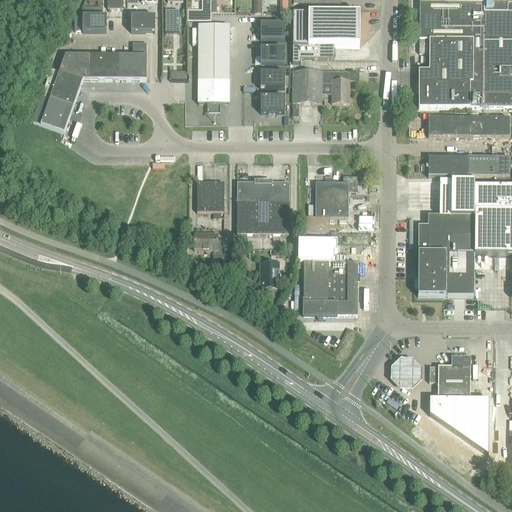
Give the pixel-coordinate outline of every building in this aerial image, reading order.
[(122,0),(106,0),(107,10),(123,10),(122,0)] [(201,0),(201,24),(211,24),(210,0),(201,0)] [(478,110),(478,0),(419,0),(418,56),(428,56),(428,73),(418,73),(418,110),(469,110),(478,110)] [(478,0),(478,110),(508,110),(508,112),(511,112),(511,110),(511,4),(485,4),(485,0),(478,0)] [(179,12),(165,12),(165,34),(179,34),(179,12)] [(187,12),(187,23),(201,23),(201,12),(187,12)] [(334,48),(359,48),(359,16),(293,15),(292,65),(300,65),(300,64),(300,61),(333,61),(334,48)] [(106,18),(82,18),(82,34),(106,34),(106,18)] [(131,18),(130,34),(155,34),(155,18),(131,18)] [(284,26),(260,26),(260,42),(284,42),(284,26)] [(228,105),(229,27),(198,27),(198,105),(228,105)] [(132,57),(132,82),(139,82),(146,83),(146,79),(147,68),(147,46),(132,45),(132,50),(132,57)] [(260,50),(260,66),(284,66),(284,50),(260,50)] [(65,57),(59,74),(82,82),(90,82),(90,57),(65,57)] [(90,57),(90,82),(104,82),(104,57),(90,57)] [(118,57),(104,57),(104,82),(118,82),(118,57)] [(118,57),(118,82),(132,82),(132,57),(118,57)] [(59,74),(51,70),(46,84),(78,95),(82,82),(59,74)] [(260,74),(260,91),(284,91),(284,74),(260,74)] [(321,105),(321,96),(321,86),(321,74),(292,74),(292,105),(321,105)] [(321,96),(332,96),(332,105),(348,105),(348,83),(358,83),(358,74),(321,74),(321,86),(321,96)] [(46,84),(41,97),(73,109),(78,95),(46,84)] [(73,109),(41,97),(36,110),(68,122),(73,109)] [(260,99),(260,115),(284,115),(284,99),(260,99)] [(68,122),(36,110),(31,123),(64,135),(68,122)] [(191,114),(191,125),(203,124),(203,114),(191,114)] [(442,114),(442,120),(442,140),(455,140),(455,115),(455,114),(442,114)] [(455,115),(455,140),(468,140),(469,120),(469,115),(455,115)] [(442,140),(442,120),(428,120),(428,139),(442,140)] [(482,120),(469,120),(468,140),(482,140),(482,120)] [(482,120),(482,140),(495,140),(495,120),(482,120)] [(509,121),(495,120),(495,140),(509,140),(509,121)] [(428,160),(428,179),(451,179),(468,179),(468,160),(428,160)] [(482,160),(468,160),(468,179),(474,179),(481,179),(482,160)] [(481,179),(493,179),(495,179),(495,160),(482,160),(481,179)] [(509,160),(495,160),(495,179),(493,179),(493,186),(511,185),(511,179),(508,179),(509,160)] [(303,220),(303,236),(324,236),(330,236),(330,220),(348,220),(348,195),(348,185),(342,185),(332,185),(332,179),(324,179),(324,185),(315,185),(315,220),(303,220)] [(348,185),(348,195),(357,195),(357,179),(343,179),(342,185),(348,185)] [(405,193),(405,179),(395,179),(395,192),(405,193)] [(418,228),(417,298),(473,298),(473,257),(473,256),(473,238),(474,189),(474,183),(450,183),(439,182),(438,218),(427,218),(427,228),(418,228)] [(224,184),(197,184),(196,214),(224,215),(224,184)] [(237,185),(237,204),(289,205),(289,185),(237,185)] [(158,197),(167,201),(171,194),(162,189),(158,197)] [(473,238),(473,256),(473,257),(511,257),(511,261),(511,289),(511,288),(511,189),(474,189),(473,238)] [(148,230),(184,248),(195,228),(190,225),(194,218),(189,216),(193,208),(186,205),(182,212),(173,208),(178,198),(171,195),(167,202),(157,197),(155,201),(150,198),(146,205),(150,206),(142,220),(151,224),(148,230)] [(179,200),(174,206),(181,211),(186,204),(179,200)] [(289,205),(237,204),(236,237),(289,237),(289,205)] [(213,253),(212,259),(212,275),(223,282),(223,259),(224,242),(217,242),(217,236),(194,236),(194,252),(213,253)] [(298,244),(297,264),(298,264),(297,270),(303,270),(303,318),(317,318),(316,321),(318,322),(321,322),(322,321),(322,318),(357,319),(357,265),(334,264),(334,256),(336,256),(336,244),(298,244)] [(276,291),(279,291),(279,265),(260,265),(260,291),(262,291),(262,299),(276,299),(276,291)] [(493,265),(485,265),(485,286),(493,286),(493,265)] [(470,360),(451,360),(451,369),(429,369),(428,385),(437,385),(437,401),(429,401),(429,417),(488,458),(489,402),(469,401),(470,369),(470,360)] [(412,363),(399,363),(389,372),(389,385),(398,394),(411,394),(421,385),(421,372),(412,363)]
